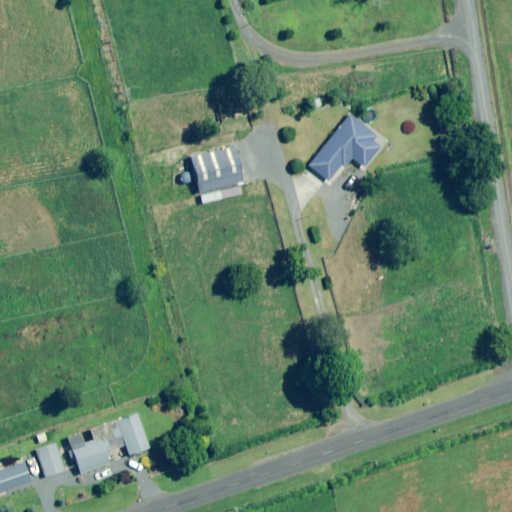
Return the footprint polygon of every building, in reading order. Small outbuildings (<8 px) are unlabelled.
[(228,98),(225,87),(214,91),(223,123),(245,117),(239,95),(228,98)] [(380,146),(346,119),(308,167),(327,182),(348,157),(362,168),(380,146)] [(189,157),(192,168),(172,172),(176,188),(195,184),(197,193),(241,183),(236,165),(230,166),(226,149),(189,157)] [(148,449),(136,414),(88,430),(92,441),(83,445),(79,434),(66,438),(78,475),(110,464),(103,443),(121,437),(127,456),(148,449)] [(64,471),(54,444),(35,451),(44,478),(64,471)] [(0,493),(29,484),(22,464),(0,471),(0,493)]
